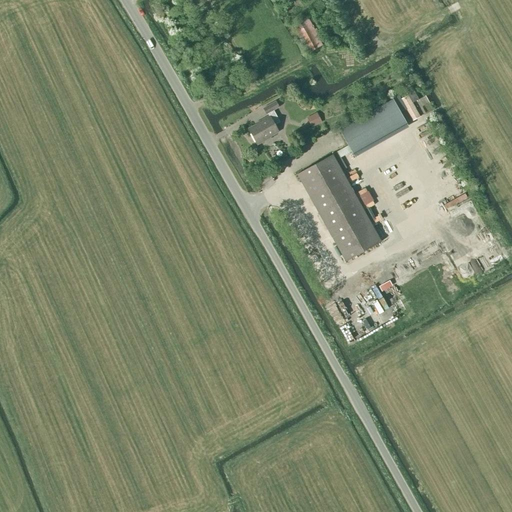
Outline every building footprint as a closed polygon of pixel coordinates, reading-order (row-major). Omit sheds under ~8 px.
[(307,54),(311,52),(318,49),(316,46),(321,44),(307,18),(292,26),(307,54)] [(421,119),(426,117),(414,93),(409,96),(421,119)] [(408,97),(402,100),(414,123),(420,120),(408,97)] [(354,158),(408,127),(392,99),(338,129),(354,158)] [(280,123),(273,111),(278,108),(275,102),(263,109),(266,115),(267,114),(269,117),(259,122),(260,123),(248,129),(257,145),(265,141),(264,140),(278,132),(274,126),(280,123)] [(316,113),(314,110),(307,114),(309,117),(306,118),(311,128),(321,122),(316,113)] [(345,262),(381,242),(332,155),(297,175),(345,262)]
